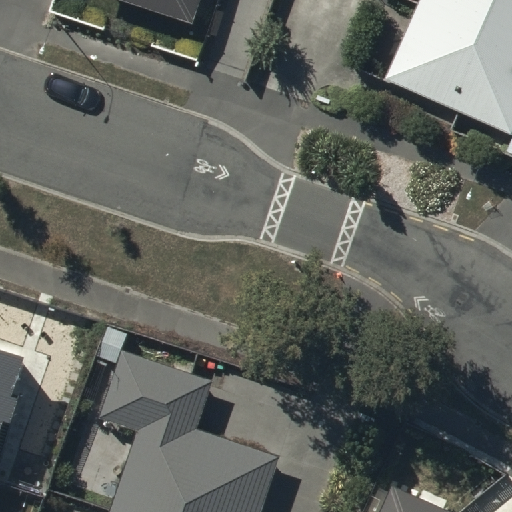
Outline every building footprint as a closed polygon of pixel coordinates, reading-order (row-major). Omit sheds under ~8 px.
[(198,0),(147,0),(193,16),(198,0)] [(511,0),(429,0),(427,5),(511,41),(511,0)] [(509,132),(511,125),(511,41),(427,5),(394,81),(461,111),(509,132)] [(0,434),(25,362),(0,353),(0,434)] [(120,510),(124,511),(259,511),(277,461),(195,432),(213,383),(193,376),(127,353),(105,415),(148,430),(120,510)] [(448,511),(400,491),(390,511),(448,511)]
